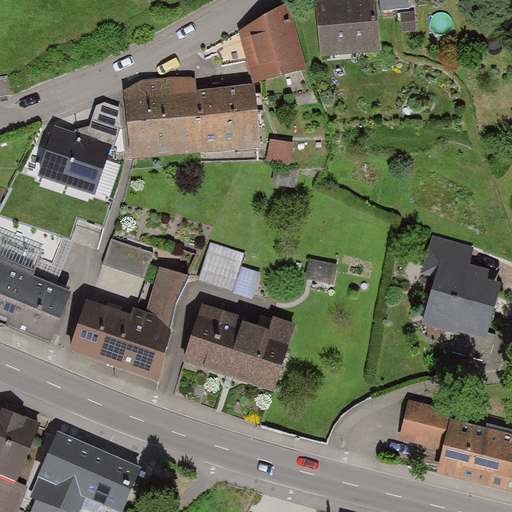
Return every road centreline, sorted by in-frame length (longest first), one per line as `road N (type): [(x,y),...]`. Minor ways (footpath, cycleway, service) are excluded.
road 1 (primary): [(456,511),(237,456),(0,364)]
road 2 (residential): [(0,120),(186,46),(258,0)]
